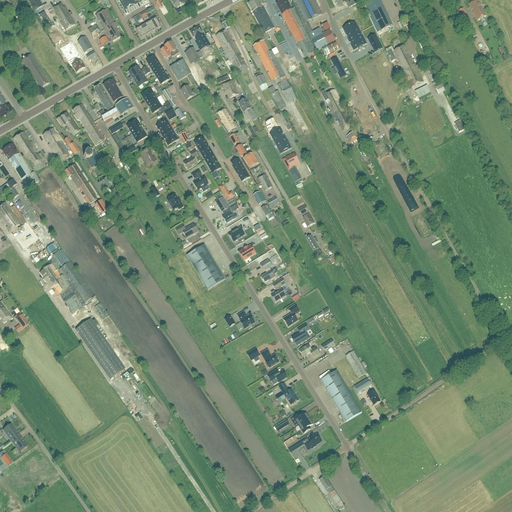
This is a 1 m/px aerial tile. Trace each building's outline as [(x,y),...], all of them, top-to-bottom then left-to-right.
[(0,0),(1,3),(5,9),(7,13),(18,7),(14,1),(13,1),(12,0),(0,0)] [(35,12),(36,12),(43,7),(37,0),(29,0),(28,1),(35,12)] [(125,9),(135,4),(132,0),(128,0),(122,4),(125,9)] [(171,0),(177,9),(183,6),(186,4),(183,0),(171,0)] [(261,4),(259,0),(255,0),(248,4),(264,34),(274,28),(263,8),(262,8),(260,5),(261,4)] [(289,5),(286,0),(282,0),(276,4),(295,40),(298,45),(309,39),(291,4),(289,5)] [(293,0),(293,1),(309,35),(313,33),(308,23),(313,20),(322,16),(314,0),(293,0)] [(332,0),(337,9),(339,8),(346,5),(348,9),(361,2),(360,0),(349,0),(351,2),(349,3),(347,0),(332,0)] [(379,0),(362,0),(372,19),(371,19),(377,33),(383,30),(381,26),(390,21),(379,0)] [(470,5),(478,20),(485,17),(477,1),(470,5)] [(63,8),(60,3),(53,8),(61,22),(61,24),(66,31),(75,25),(72,19),(71,20),(70,19),(71,17),(65,7),(63,8)] [(106,11),(97,16),(101,24),(100,25),(104,30),(116,23),(114,24),(110,17),(106,11)] [(47,20),(54,30),(60,26),(53,16),(47,20)] [(161,28),(155,17),(149,21),(150,22),(155,32),(161,28)] [(472,27),(468,20),(463,23),(466,30),(472,27)] [(155,32),(150,22),(145,24),(146,25),(151,34),(155,32)] [(355,22),(343,29),(345,34),(346,34),(348,38),(347,39),(348,40),(349,43),(350,43),(351,45),(354,51),(367,44),(361,33),(355,22)] [(116,23),(104,30),(106,34),(107,33),(113,43),(121,38),(117,32),(118,31),(117,29),(119,28),(116,23)] [(151,34),(146,25),(141,28),(146,37),(151,34)] [(92,37),(100,33),(96,26),(88,30),(92,37)] [(136,31),(141,40),(146,37),(141,28),(140,26),(138,27),(139,29),(136,31)] [(204,57),(213,52),(214,51),(213,51),(200,28),(190,33),(198,46),(204,57)] [(227,31),(216,37),(223,49),(229,60),(231,63),(232,63),(237,72),(239,70),(241,73),(248,69),(247,67),(247,66),(243,60),(242,60),(240,58),(241,57),(240,55),(234,43),(233,43),(231,40),(232,39),(227,31)] [(323,48),(335,41),(329,31),(318,37),(323,48)] [(368,40),(374,53),(376,52),(383,49),(376,36),(368,40)] [(85,53),(92,49),(85,37),(78,42),(85,53)] [(315,53),(309,39),(298,45),(304,58),(315,53)] [(270,53),(263,41),(253,47),(258,56),(259,55),(260,58),(259,59),(266,71),(268,71),(269,73),(268,74),(272,82),(279,78),(280,80),(281,84),(277,85),(287,103),(296,98),(286,81),(287,80),(285,77),(285,75),(276,59),(274,55),(273,54),(272,51),(270,53)] [(326,57),(340,50),(335,42),(322,49),(326,57)] [(70,43),(61,49),(71,67),(72,66),(77,74),(85,68),(81,61),(82,60),(80,57),(73,46),(72,46),(70,43)] [(176,50),(172,43),(165,47),(165,48),(166,49),(161,52),(166,60),(171,57),(172,59),(179,54),(176,50)] [(423,83),(416,68),(405,46),(393,52),(405,75),(402,76),(397,66),(393,67),(405,93),(410,91),(412,90),(411,89),(411,88),(423,83)] [(193,49),(184,54),(191,65),(194,63),(200,59),(193,49)] [(387,53),(392,63),(396,61),(391,51),(387,53)] [(89,61),(96,57),(94,52),(86,57),(89,61)] [(351,56),(356,64),(364,60),(359,52),(351,56)] [(49,84),(44,76),(31,55),(21,62),(35,82),(40,90),(49,84)] [(154,73),(162,68),(154,56),(146,61),(154,73)] [(21,66),(15,57),(9,61),(15,70),(16,70),(21,77),(23,75),(18,68),(21,66)] [(337,58),(331,61),(335,68),(332,69),(335,75),(338,74),(341,79),(346,76),(337,58)] [(178,83),(191,75),(183,60),(170,68),(178,83)] [(141,72),(138,67),(129,72),(133,79),(142,73),(144,77),(150,73),(146,67),(143,69),(143,70),(141,72)] [(432,67),(425,70),(432,83),(438,80),(432,67)] [(162,68),(154,73),(161,85),(169,80),(162,68)] [(145,77),(144,77),(142,73),(133,79),(134,79),(135,81),(135,82),(139,88),(148,82),(145,77)] [(113,103),(122,97),(115,85),(117,84),(114,79),(103,85),(113,103)] [(440,81),(433,84),(437,93),(444,89),(440,81)] [(230,100),(239,95),(232,82),(222,86),(225,93),(230,100)] [(106,111),(113,107),(100,85),(93,89),(106,111)] [(154,88),(160,97),(163,95),(157,86),(154,88)] [(188,87),(181,91),(187,101),(194,97),(196,95),(194,91),(191,92),(188,87)] [(271,87),(261,93),(266,101),(270,98),(268,95),(274,92),(271,87)] [(415,97),(428,94),(427,87),(413,90),(415,97)] [(147,105),(156,99),(151,90),(141,96),(143,99),(145,99),(146,101),(146,102),(147,105)] [(167,101),(171,98),(166,90),(162,92),(167,101)] [(339,99),(334,91),(326,95),(325,92),(321,94),(325,103),(326,102),(328,106),(337,122),(343,132),(352,127),(339,103),(339,99)] [(276,92),(270,95),(277,111),(284,108),(276,92)] [(9,106),(0,93),(0,116),(1,119),(9,114),(13,112),(9,106)] [(217,94),(210,98),(212,103),(220,100),(217,94)] [(133,109),(127,99),(125,100),(124,100),(115,106),(121,116),(133,109)] [(147,105),(149,108),(150,107),(151,110),(151,111),(153,114),(162,109),(156,99),(147,105)] [(252,110),(251,109),(246,100),(239,103),(242,109),(242,110),(243,113),(247,112),(251,120),(252,119),(254,121),(258,119),(257,116),(253,110),(252,110)] [(84,129),(93,123),(94,123),(87,113),(81,105),(72,111),(74,114),(74,116),(77,121),(80,121),(84,129)] [(113,107),(106,111),(107,112),(104,113),(103,111),(98,113),(105,125),(119,117),(114,107),(113,107)] [(171,109),(165,113),(168,119),(173,116),(175,118),(176,117),(171,109)] [(179,110),(175,112),(181,120),(186,117),(184,114),(182,115),(179,110)] [(233,122),(225,110),(217,115),(220,120),(229,133),(235,129),(235,128),(236,127),(233,122)] [(79,131),(66,113),(57,120),(62,128),(65,126),(67,128),(66,129),(69,133),(70,132),(73,135),(79,131)] [(162,136),(172,130),(166,120),(156,127),(159,131),(160,131),(161,133),(160,134),(162,136)] [(279,129),(274,120),(265,125),(273,139),(281,134),(283,134),(280,128),(279,129)] [(131,135),(141,129),(136,121),(126,126),(131,135)] [(93,123),(84,129),(95,146),(105,140),(101,134),(100,135),(98,132),(100,131),(97,126),(95,126),(93,123)] [(111,135),(123,128),(120,124),(108,130),(111,135)] [(57,136),(53,129),(43,135),(45,140),(47,143),(48,142),(50,144),(48,146),(54,155),(56,154),(57,156),(55,158),(57,162),(69,155),(59,140),(60,140),(58,135),(57,136)] [(141,129),(131,135),(136,143),(146,137),(141,129)] [(172,130),(162,136),(164,140),(165,140),(166,142),(166,143),(168,146),(178,140),(172,130)] [(29,143),(28,141),(28,140),(24,133),(13,139),(18,148),(25,157),(36,172),(45,167),(41,160),(44,157),(41,153),(38,155),(35,156),(34,154),(35,152),(31,145),(33,144),(32,142),(30,143),(29,143)] [(180,136),(184,145),(190,142),(188,138),(186,133),(180,136)] [(283,137),(281,134),(273,139),(281,154),(291,149),(284,136),(283,137)] [(347,142),(355,141),(354,134),(346,136),(347,142)] [(234,146),(239,143),(235,135),(230,137),(234,146)] [(205,161),(213,156),(209,149),(208,147),(208,146),(203,137),(194,142),(205,161)] [(71,144),(67,138),(64,140),(74,156),(78,154),(79,153),(73,143),(71,144)] [(9,161),(19,155),(19,154),(13,144),(2,151),(5,157),(6,157),(8,161),(9,161)] [(128,156),(136,151),(133,146),(125,151),(128,156)] [(236,149),(238,153),(241,158),(246,154),(241,146),(236,149)] [(88,150),(89,151),(88,151),(85,153),(84,157),(86,160),(87,160),(92,167),(101,161),(95,152),(93,152),(94,149),(88,148),(88,150)] [(152,158),(150,155),(151,154),(148,149),(140,155),(148,170),(156,165),(154,163),(156,161),(153,157),(152,158)] [(188,171),(197,165),(193,159),(198,156),(195,151),(190,154),(192,158),(190,159),(190,160),(184,164),(188,171)] [(259,164),(252,153),(244,158),(249,167),(251,166),(252,167),(259,164)] [(282,157),(286,168),(298,164),(294,153),(282,157)] [(9,161),(8,161),(21,181),(27,178),(32,186),(39,182),(33,173),(32,174),(19,154),(19,155),(9,161)] [(213,156),(205,161),(212,174),(221,169),(218,164),(218,165),(217,163),(217,162),(213,156)] [(118,170),(109,157),(102,161),(111,175),(118,170)] [(242,182),(250,178),(239,160),(231,164),(233,167),(232,167),(242,182)] [(76,164),(64,172),(69,178),(70,177),(78,189),(87,183),(78,169),(79,169),(76,164)] [(295,168),(288,172),(295,184),(300,181),(301,180),(295,168)] [(139,178),(143,176),(139,169),(135,171),(139,178)] [(202,179),(200,176),(201,176),(198,170),(192,174),(195,180),(196,179),(197,181),(193,184),(198,191),(208,184),(204,177),(202,179)] [(265,192),(273,188),(268,181),(269,181),(265,175),(258,179),(265,192)] [(115,185),(109,176),(105,179),(111,188),(115,185)] [(0,196),(17,185),(13,180),(0,189),(0,196)] [(96,197),(87,183),(78,189),(80,189),(82,191),(81,193),(83,197),(85,196),(86,198),(85,199),(89,205),(97,200),(95,197),(96,197)] [(160,196),(155,187),(149,191),(154,200),(160,196)] [(12,200),(17,197),(18,196),(13,189),(7,193),(12,200)] [(229,194),(224,197),(227,202),(235,197),(232,192),(229,194)] [(259,206),(265,202),(260,192),(253,196),(259,206)] [(180,203),(175,195),(168,199),(170,203),(169,203),(172,208),(173,207),(175,211),(178,209),(179,210),(183,207),(180,203)] [(223,198),(215,203),(221,213),(223,212),(226,217),(223,218),(227,225),(234,221),(233,220),(237,218),(235,215),(234,216),(230,210),(223,198)] [(275,198),(268,202),(271,208),(273,206),(274,208),(278,206),(277,204),(278,203),(275,198)] [(108,211),(101,201),(95,205),(101,215),(108,211)] [(21,227),(5,203),(0,206),(0,216),(0,217),(0,216),(0,219),(4,225),(6,224),(8,227),(6,227),(11,234),(21,227)] [(15,206),(11,208),(18,218),(22,216),(15,206)] [(272,214),(267,206),(261,209),(266,217),(272,214)] [(307,228),(315,224),(305,207),(298,211),(307,228)] [(259,224),(253,214),(246,218),(253,229),(259,224)] [(30,229),(27,225),(23,228),(26,232),(16,238),(24,249),(37,240),(30,229)] [(198,232),(194,225),(188,229),(188,228),(185,230),(183,226),(176,230),(179,235),(183,233),(187,239),(198,232)] [(245,236),(240,228),(228,235),(233,243),(245,236)] [(267,237),(263,231),(252,237),(256,243),(262,240),(264,244),(269,241),(266,237),(267,237)] [(313,252),(319,249),(311,236),(306,239),(312,250),(313,252)] [(302,255),(298,248),(299,248),(297,245),(295,242),(292,244),(293,246),(296,251),(299,257),(302,255)] [(208,291),(225,280),(204,246),(187,256),(208,291)] [(244,250),(239,253),(245,262),(256,255),(251,246),(248,248),(247,248),(244,250)] [(40,259),(46,255),(43,250),(37,255),(40,259)] [(62,268),(70,263),(61,250),(53,256),(62,268)] [(275,278),(269,268),(272,266),(270,263),(278,258),(277,256),(260,266),(264,272),(265,271),(267,274),(262,277),(265,283),(270,280),(270,281),(275,278)] [(339,264),(335,257),(329,260),(332,265),(334,264),(336,266),(339,264)] [(52,265),(40,273),(44,278),(43,280),(45,283),(47,282),(56,297),(59,295),(72,315),(85,306),(84,304),(94,297),(70,263),(62,268),(60,270),(63,275),(60,277),(52,265)] [(286,297),(280,288),(285,285),(282,280),(273,286),(276,291),(278,290),(279,291),(271,296),(275,303),(281,299),(281,300),(286,297)] [(10,318),(0,303),(0,318),(4,322),(10,318)] [(103,321),(108,318),(109,317),(100,304),(99,305),(94,309),(103,321)] [(295,306),(289,310),(291,314),(283,320),(288,327),(297,321),(295,317),(300,313),(295,306)] [(247,318),(244,312),(238,316),(241,321),(240,322),(245,329),(254,323),(250,316),(247,318)] [(14,329),(15,330),(18,334),(29,326),(22,316),(16,320),(19,325),(14,329)] [(230,317),(225,320),(229,328),(235,324),(230,317)] [(110,380),(125,370),(90,320),(75,330),(110,380)] [(300,334),(292,339),(293,342),(294,344),(296,346),(307,339),(303,333),(308,330),(305,326),(297,330),(300,334)] [(325,352),(335,346),(332,340),(321,347),(325,352)] [(311,350),(308,346),(299,351),(304,358),(310,354),(313,358),(319,355),(315,348),(311,350)] [(260,356),(256,350),(247,355),(251,361),(260,356)] [(271,357),(267,351),(261,354),(265,361),(267,364),(266,365),(268,368),(269,367),(269,368),(279,363),(274,356),(271,357)] [(358,378),(366,374),(353,352),(345,357),(358,378)] [(279,374),(277,371),(267,376),(271,382),(275,379),(276,380),(279,383),(287,378),(283,371),(279,374)] [(346,423),(362,414),(337,371),(321,381),(346,423)] [(358,394),(371,386),(367,380),(354,387),(358,394)] [(289,392),(284,384),(279,387),(282,393),(284,395),(287,398),(291,405),(298,401),(292,390),(289,392)] [(373,406),(380,402),(377,396),(377,395),(375,391),(367,396),(373,406)] [(282,393),(276,397),(279,403),(287,398),(284,395),(282,393)] [(300,415),(294,419),(299,426),(310,419),(306,414),(302,417),(300,415)] [(310,419),(299,426),(299,427),(304,434),(311,429),(309,427),(313,425),(310,419)] [(283,423),(275,428),(278,432),(286,427),(289,425),(286,420),(283,423)] [(18,435),(11,425),(3,431),(10,440),(18,435)] [(27,447),(18,435),(10,440),(19,453),(27,447)] [(295,443),(287,448),(291,454),(296,451),(304,445),(306,448),(308,451),(308,452),(308,451),(311,449),(312,450),(316,447),(322,442),(319,438),(317,435),(316,435),(313,437),(310,439),(307,441),(306,440),(307,440),(305,438),(300,442),(299,441),(295,443)] [(295,443),(292,438),(284,443),(284,444),(287,449),(287,448),(295,443)] [(6,455),(2,458),(1,458),(7,466),(12,463),(6,455)] [(328,494),(333,490),(324,477),(319,480),(328,494)] [(340,499),(336,493),(330,496),(335,503),(340,499)]
